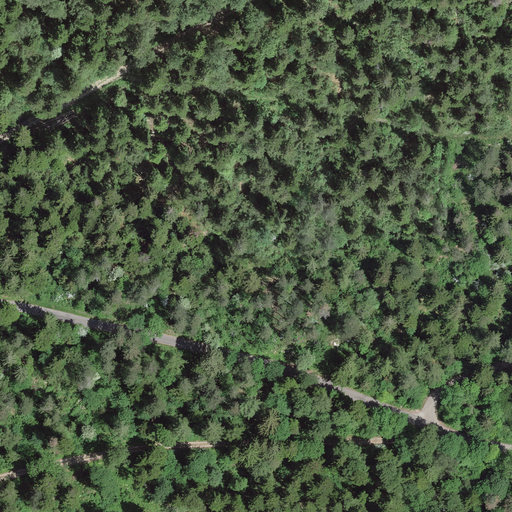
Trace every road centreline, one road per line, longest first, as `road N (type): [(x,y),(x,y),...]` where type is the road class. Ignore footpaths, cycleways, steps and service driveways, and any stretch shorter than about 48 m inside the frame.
road 1 (track): [(0,303),(308,377),(472,440)]
road 2 (track): [(0,478),(163,446),(472,440)]
road 3 (track): [(111,76),(381,119),(511,152)]
road 4 (track): [(0,141),(252,0)]
